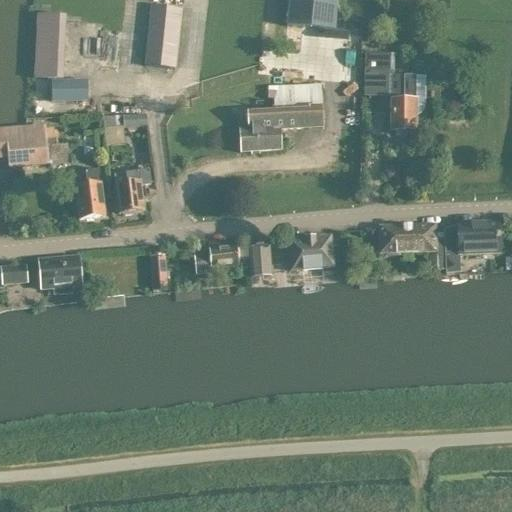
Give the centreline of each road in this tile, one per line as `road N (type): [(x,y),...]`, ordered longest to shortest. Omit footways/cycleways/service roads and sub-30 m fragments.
road 1 (tertiary): [(511,202),(324,211),(0,245)]
road 2 (unclassified): [(0,467),(511,427)]
road 3 (unknown): [(161,228),(151,91),(181,54),(190,0)]
